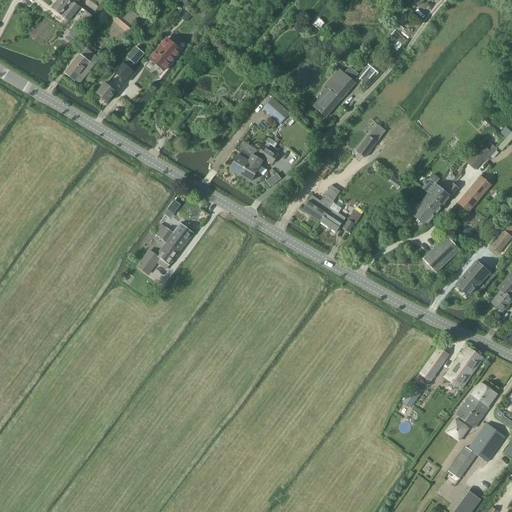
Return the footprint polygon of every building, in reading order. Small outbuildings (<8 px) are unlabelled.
[(70,0),(58,0),(52,9),(69,21),(80,6),(72,0),(72,1),(70,0)] [(125,17),(119,11),(103,30),(119,44),(135,25),(133,23),(139,17),(131,10),(125,17)] [(66,39),(65,41),(68,44),(70,42),(76,35),(77,36),(93,16),(88,12),(77,27),(75,25),(70,31),(71,32),(66,39)] [(319,18),(313,25),(319,31),(325,24),(319,18)] [(396,32),(386,43),(397,52),(407,41),(396,32)] [(164,71),(181,50),(167,39),(151,59),(164,71)] [(127,57),(135,64),(144,53),(136,46),(127,57)] [(66,73),(75,81),(76,80),(80,84),(90,70),(91,71),(98,61),(86,52),(82,57),(80,55),(66,73)] [(135,73),(122,62),(115,71),(128,82),(135,73)] [(369,63),(357,78),(367,87),(379,72),(380,71),(370,62),(369,63)] [(312,106),(326,118),(356,83),(355,82),(357,79),(355,78),(358,74),(350,67),(344,74),(339,70),(325,86),(328,88),(312,106)] [(105,83),(96,94),(108,103),(117,92),(105,83)] [(273,99),(264,109),(281,124),(290,114),(273,99)] [(365,158),(386,131),(378,124),(357,152),(365,158)] [(502,151),(511,139),(511,132),(498,147),(502,151)] [(483,144),(477,150),(466,163),(475,170),(483,160),(486,162),(498,149),(491,143),(487,148),(483,144)] [(265,146),(258,155),(272,164),(278,155),(265,146)] [(252,155),(242,149),(230,170),(241,176),(252,157),(252,155)] [(252,155),(252,157),(241,176),(251,182),(263,162),(252,155)] [(440,179),(434,174),(423,188),(444,206),(451,197),(452,196),(458,189),(453,184),(446,192),(436,184),(440,179)] [(480,176),(458,203),(469,213),(491,185),(480,176)] [(321,202),(312,196),(303,210),(321,222),(330,208),(330,207),(340,191),(331,186),(321,202)] [(423,188),(415,197),(437,215),(444,206),(423,188)] [(405,207),(412,212),(411,214),(426,227),(437,215),(415,197),(413,200),(411,199),(405,207)] [(174,200),(169,205),(175,210),(180,204),(174,200)] [(346,218),(330,208),(321,222),(336,232),(343,223),(346,218)] [(363,212),(356,208),(343,228),(349,233),(355,224),(355,225),(362,215),(362,214),(363,212)] [(154,233),(166,242),(180,252),(194,233),(180,223),(173,233),(161,224),(154,233)] [(491,246),(500,252),(511,238),(503,231),(491,246)] [(447,236),(423,259),(436,273),(460,250),(447,236)] [(149,250),(146,255),(137,267),(148,276),(158,262),(167,269),(180,252),(166,242),(156,255),(149,250)] [(490,273),(477,261),(456,285),(469,297),(490,273)] [(498,288),(501,291),(491,303),(503,312),(511,301),(511,271),(503,282),(498,288)] [(448,355),(438,348),(420,374),(430,381),(448,355)] [(445,377),(462,389),(483,360),(467,348),(445,377)] [(489,408),(488,407),(497,394),(481,383),(472,395),(471,395),(456,415),(474,428),(489,408)] [(403,402),(407,405),(408,404),(412,406),(421,393),(412,387),(403,402)] [(460,443),(470,429),(456,419),(446,432),(460,443)] [(465,447),(448,472),(460,480),(477,455),(485,461),(504,435),(489,424),(470,451),(465,447)] [(472,511),(481,500),(466,489),(449,511),(472,511)]
